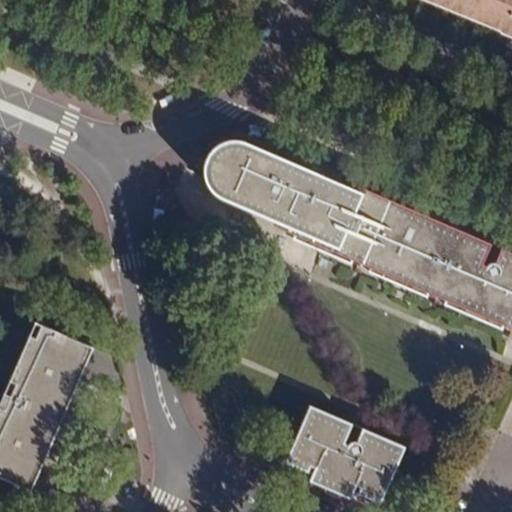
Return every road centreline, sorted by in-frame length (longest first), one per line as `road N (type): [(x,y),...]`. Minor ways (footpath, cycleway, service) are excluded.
road 1 (tertiary): [(103,163),(117,189),(162,399),(184,449)]
road 2 (residential): [(103,163),(220,107),(263,61),(291,0)]
